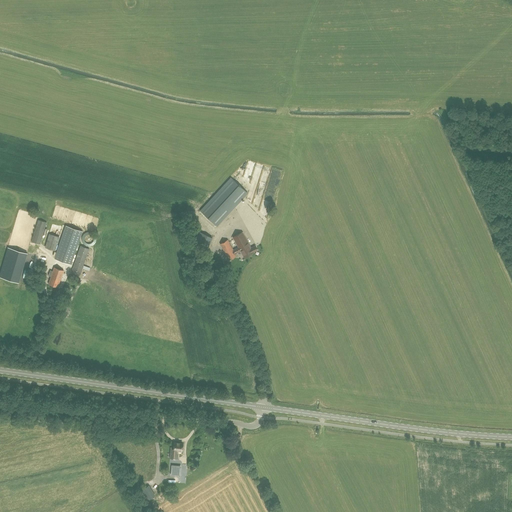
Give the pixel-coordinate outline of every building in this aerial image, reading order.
[(248,193),(231,177),(200,211),(217,226),(229,213),(239,203),(248,193)] [(250,232),(258,238),(267,227),(245,208),(241,213),(235,208),(230,214),(245,228),(246,227),(251,231),(250,232)] [(32,241),(40,244),(47,222),(38,220),(32,241)] [(55,259),(71,264),(82,231),(66,226),(55,259)] [(212,238),(207,236),(199,232),(193,243),(207,249),(212,238)] [(255,246),(251,248),(242,232),(233,237),(239,247),(233,250),(228,240),(220,244),(229,260),(236,256),(235,254),(241,251),(244,257),(253,252),(257,250),(255,246)] [(56,251),(56,248),(59,237),(55,236),(49,234),(45,247),(56,251)] [(72,271),(80,274),(89,249),(81,246),(72,271)] [(8,247),(0,272),(0,276),(18,282),(27,253),(8,247)] [(53,271),(50,270),(48,275),(51,276),(48,284),(58,287),(64,271),(54,267),(53,271)] [(171,458),(177,459),(178,451),(182,451),(182,450),(183,450),(184,447),(182,447),(182,443),(174,443),(174,449),(171,448),(171,458)] [(141,490),(147,500),(155,495),(149,485),(141,490)]
